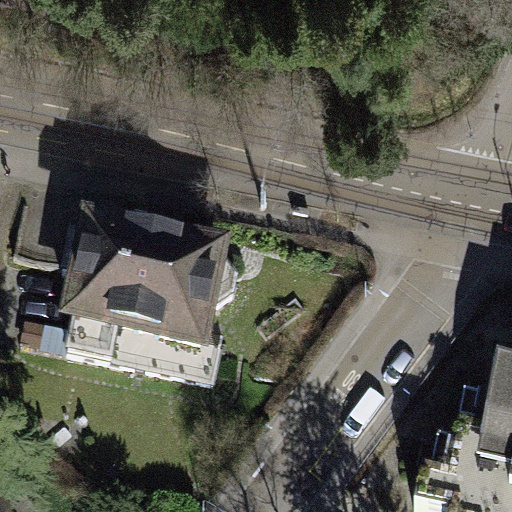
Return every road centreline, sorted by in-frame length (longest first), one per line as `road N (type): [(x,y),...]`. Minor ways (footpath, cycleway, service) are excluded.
road 1 (tertiary): [(0,95),(475,198)]
road 2 (residential): [(475,198),(446,266),(267,511)]
